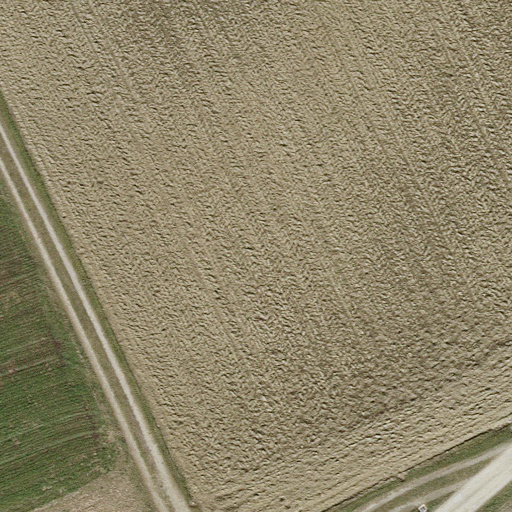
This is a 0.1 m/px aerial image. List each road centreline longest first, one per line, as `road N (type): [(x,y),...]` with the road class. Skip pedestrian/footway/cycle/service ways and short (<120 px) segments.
road 1 (track): [(173,511),(0,143)]
road 2 (track): [(511,474),(441,487),(398,511)]
